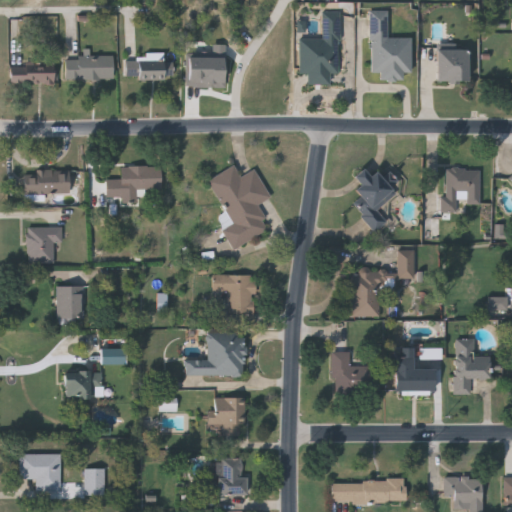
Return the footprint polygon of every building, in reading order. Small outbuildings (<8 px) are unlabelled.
[(370,11),(387,11),(388,38),(410,38),(411,74),(403,74),(403,81),(379,81),(379,73),(370,73),(370,11)] [(338,74),(328,74),(328,86),(306,85),(306,74),(297,74),(298,40),(320,40),(321,12),(339,13),(338,74)] [(437,83),(437,51),(467,51),(467,83),(437,83)] [(53,84),(10,84),(10,64),(31,64),(31,55),(53,55),(53,84)] [(112,56),(112,80),(65,80),(65,56),(112,56)] [(172,80),(124,80),(124,59),(172,60),(172,80)] [(208,179),(233,165),(239,176),(254,168),(270,197),(256,205),(269,229),(233,249),(222,228),(232,223),(208,179)] [(161,194),(105,194),(105,179),(120,179),(120,166),(161,166),(161,194)] [(396,195),(376,208),(385,222),(371,230),(354,203),(361,199),(354,188),(360,185),(353,175),(364,168),(369,175),(377,170),(381,177),(390,171),(396,181),(390,185),(396,195)] [(444,212),(443,168),(479,168),(479,202),(457,202),(457,212),(444,212)] [(24,193),(24,170),(69,170),(69,193),(24,193)] [(27,263),(27,227),(62,227),(62,242),(53,242),(53,263),(27,263)] [(349,316),(350,272),(398,272),(398,252),(413,252),(413,278),(391,278),(391,287),(381,287),(380,317),(349,316)] [(212,274),(254,275),(254,313),(226,313),(226,292),(211,292),(212,274)] [(55,318),(55,285),(82,285),(82,318),(55,318)] [(244,332),(244,376),(184,375),(185,357),(206,358),(207,332),(244,332)] [(455,339),(474,339),(473,361),(489,361),(489,379),(469,379),(469,392),(454,392),(455,339)] [(332,351),(350,351),(350,363),(375,363),(376,393),(332,393),(332,351)] [(434,368),(434,391),(394,391),(394,356),(413,356),(413,369),(434,368)] [(63,397),(63,370),(101,370),(101,397),(63,397)] [(244,398),(244,435),(219,435),(219,425),(211,425),(211,398),(244,398)] [(35,491),(35,479),(19,479),(19,453),(60,453),(60,491),(35,491)] [(246,457),(246,494),(218,494),(218,457),(246,457)] [(84,494),(84,468),(104,468),(104,494),(84,494)] [(482,477),(481,511),(452,511),(453,496),(442,496),(443,476),(482,477)] [(331,481),(404,481),(404,502),(331,502),(331,481)]
